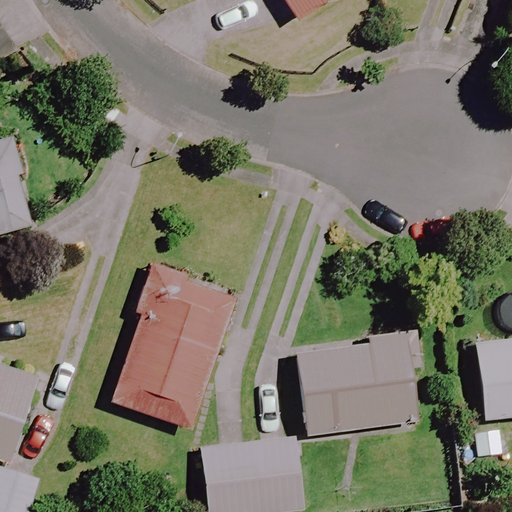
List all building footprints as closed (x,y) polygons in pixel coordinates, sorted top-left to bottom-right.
[(335,0),(277,0),(295,27),(335,0)] [(0,236),(29,228),(6,147),(0,149),(0,236)] [(234,300),(144,269),(129,313),(138,316),(108,406),(189,434),(234,300)] [(415,426),(404,341),(292,355),(303,440),(415,426)] [(511,421),(511,344),(473,348),(480,424),(511,421)] [(38,384),(0,371),(0,464),(10,468),(38,384)] [(298,511),(291,443),(198,453),(204,511),(298,511)] [(25,511),(34,485),(0,473),(0,511),(25,511)]
